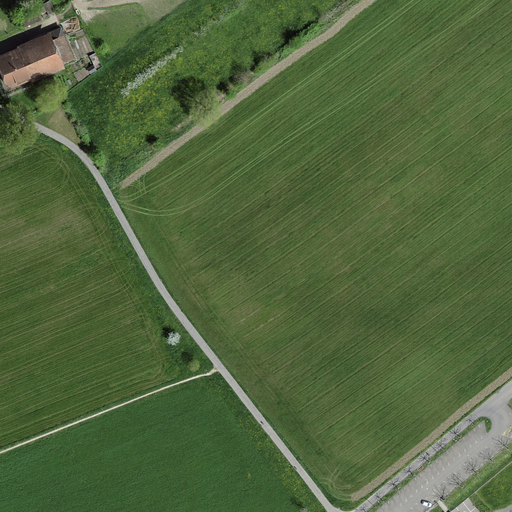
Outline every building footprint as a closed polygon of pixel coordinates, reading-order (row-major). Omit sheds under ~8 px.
[(50,0),(43,4),(49,15),(56,12),(50,0)] [(20,22),(23,29),(42,21),(38,14),(20,22)] [(74,57),(61,25),(17,44),(17,45),(0,52),(0,68),(8,87),(31,77),(32,80),(66,66),(64,61),(74,57)] [(99,62),(95,52),(90,55),(94,64),(99,62)] [(93,64),(87,67),(90,73),(96,69),(93,64)]
